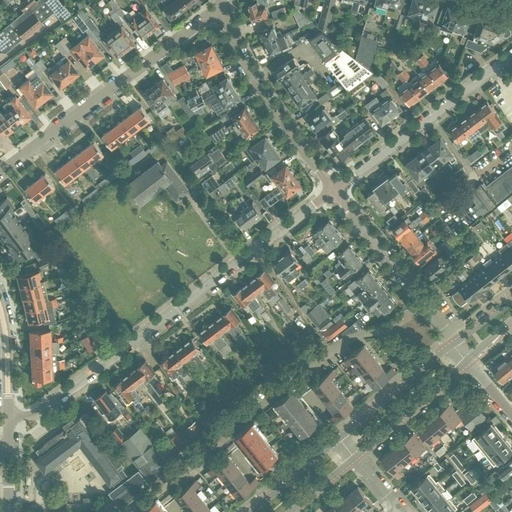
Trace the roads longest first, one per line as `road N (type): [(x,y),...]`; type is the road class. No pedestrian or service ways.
road 1 (residential): [(7,415),(35,415),(333,190)]
road 2 (residential): [(129,511),(348,336),(392,329),(426,304)]
road 3 (residential): [(0,172),(224,4)]
road 4 (residential): [(333,190),(511,56)]
road 5 (residential): [(333,190),(244,59),(224,4)]
road 6 (tertiary): [(457,343),(339,437)]
road 7 (tertiary): [(355,458),(471,363)]
road 8 (tertiary): [(339,437),(243,511)]
